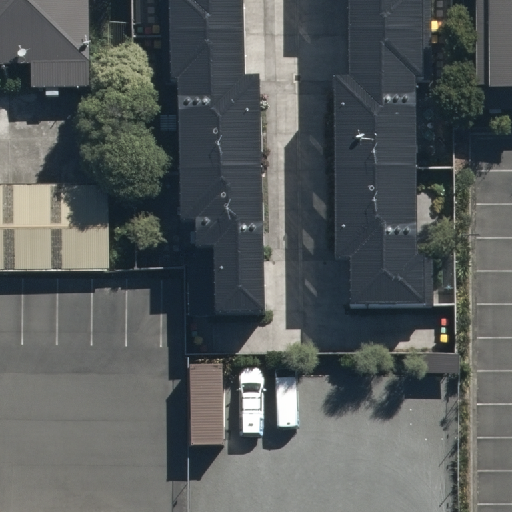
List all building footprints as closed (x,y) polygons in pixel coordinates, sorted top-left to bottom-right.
[(0,0),(0,58),(39,57),(40,84),(102,82),(98,0),(0,0)] [(232,310),(273,309),(270,73),(258,73),(256,0),(172,0),(173,83),(186,83),(188,220),(211,219),(211,242),(231,242),(232,310)] [(357,0),(358,86),(342,86),(343,258),(360,258),(360,307),(432,306),(430,78),(442,78),(441,0),(357,0)] [(511,83),(511,0),(485,0),(487,84),(511,83)] [(111,186),(0,184),(0,262),(110,264),(111,186)]
